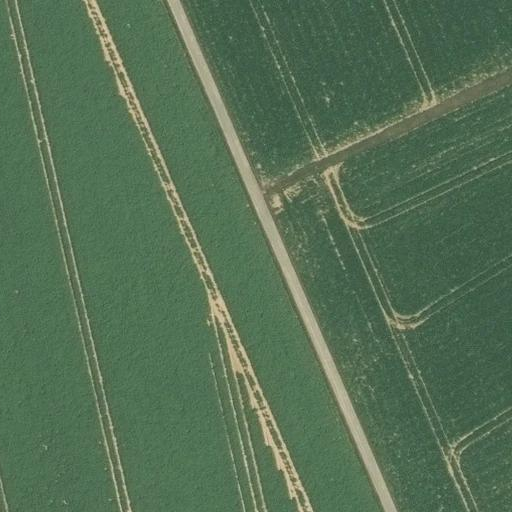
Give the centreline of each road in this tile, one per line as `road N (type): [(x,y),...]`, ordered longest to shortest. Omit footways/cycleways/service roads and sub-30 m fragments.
road 1 (track): [(179,0),(395,511)]
road 2 (track): [(264,195),(511,77)]
